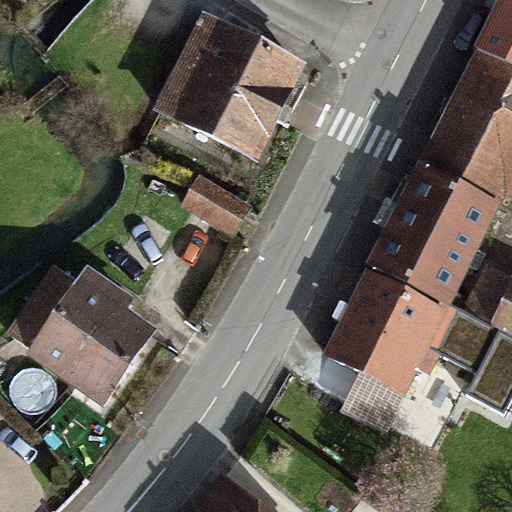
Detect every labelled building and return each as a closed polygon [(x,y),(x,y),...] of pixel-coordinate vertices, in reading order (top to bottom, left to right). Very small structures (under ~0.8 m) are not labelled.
[(511,0),(507,0),(481,53),(511,69),(511,0)] [(299,69),(204,21),(158,110),(254,158),(299,69)] [(511,69),(481,53),(437,140),(476,159),(480,152),(511,169),(511,69)] [(440,302),(445,304),(493,207),(422,169),(371,267),(440,302)] [(231,233),(245,208),(200,181),(185,205),(231,233)] [(77,287),(55,272),(10,336),(33,352),(77,287)] [(101,402),(148,334),(118,313),(126,301),(86,274),(77,287),(33,352),(31,354),(101,402)] [(445,304),(440,302),(436,310),(368,275),(327,357),(399,393),(413,366),(427,373),(449,332),(497,356),(510,362),(511,358),(511,338),(493,329),(464,314),(445,304)] [(510,296),(481,282),(464,314),(493,329),(494,326),(510,296)] [(511,291),(510,296),(494,326),(511,335),(511,291)] [(511,358),(510,362),(497,356),(491,369),(511,379),(511,358)] [(261,511),(236,491),(218,511),(261,511)]
